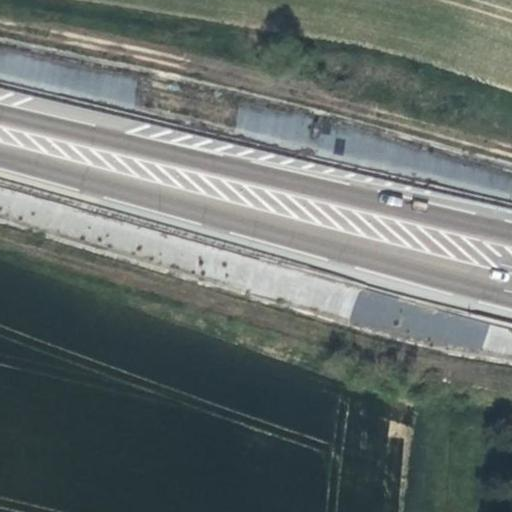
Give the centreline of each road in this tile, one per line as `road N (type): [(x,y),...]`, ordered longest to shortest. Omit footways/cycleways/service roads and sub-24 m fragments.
road 1 (primary): [(0,155),(511,291)]
road 2 (primary): [(511,233),(0,112)]
